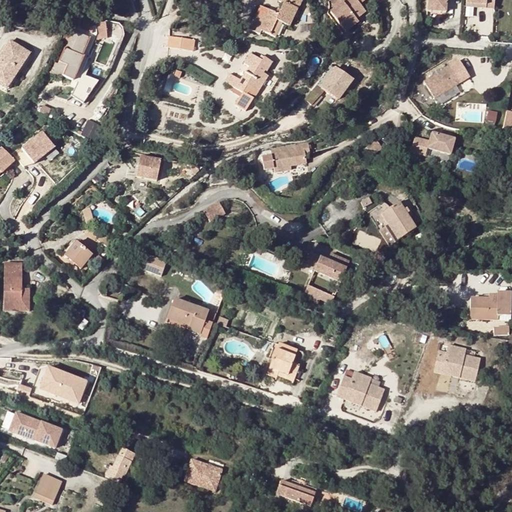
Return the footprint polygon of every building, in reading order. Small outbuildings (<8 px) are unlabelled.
[(256,14),(250,27),(271,36),(277,22),(281,24),(290,27),(298,10),(300,9),(303,0),(302,0),(279,0),(279,1),(284,3),(279,14),(267,9),(264,17),(256,14)] [(331,11),(346,31),(358,22),(356,19),(350,12),(365,0),(340,0),(343,2),(331,11)] [(428,0),(428,11),(436,12),(437,0),(428,0)] [(437,0),(436,12),(446,13),(446,3),(446,0),(437,0)] [(466,0),(467,3),(479,5),(478,9),(495,10),(495,0),(466,0)] [(360,5),(350,12),(356,19),(366,12),(360,5)] [(95,25),(92,25),(92,33),(107,30),(106,21),(96,23),(95,25)] [(275,38),(281,24),(277,22),(271,36),(275,38)] [(89,37),(70,30),(66,39),(67,41),(57,65),(55,64),(51,74),(55,76),(61,73),(64,74),(64,76),(74,80),(78,70),(84,55),(82,54),(89,37)] [(194,40),(170,36),(168,47),(193,51),(194,40)] [(8,39),(0,52),(0,85),(5,88),(28,52),(8,39)] [(230,74),(225,83),(243,94),(236,106),(246,112),(268,77),(263,74),(265,71),(267,72),(272,63),(262,57),(260,60),(251,55),(245,64),(249,67),(251,68),(247,74),(246,73),(240,81),(230,74)] [(353,81),(332,65),(317,86),(305,100),(312,106),(325,92),(338,101),(353,81)] [(450,65),(425,81),(435,98),(461,82),(450,65)] [(99,79),(78,70),(74,80),(78,81),(72,93),(84,102),(99,79)] [(511,131),(511,111),(507,110),(503,129),(511,131)] [(8,149),(20,163),(27,156),(30,159),(49,140),(35,126),(16,145),(15,143),(8,149)] [(419,141),(415,156),(430,159),(432,152),(455,157),(459,142),(435,136),(433,145),(419,141)] [(368,147),(374,155),(384,148),(379,140),(368,147)] [(309,154),(308,144),(272,150),(272,154),(263,155),(265,168),(274,167),(275,172),(291,170),(291,166),(307,164),(305,155),(309,154)] [(15,161),(1,146),(0,146),(0,171),(1,173),(15,161)] [(140,157),(136,178),(156,182),(161,161),(140,157)] [(399,202),(389,208),(407,234),(416,228),(399,202)] [(219,203),(204,211),(210,222),(225,214),(219,203)] [(379,229),(386,226),(380,212),(388,208),(386,204),(371,210),(379,229)] [(398,240),(407,234),(389,208),(381,214),(398,240)] [(98,241),(116,252),(120,248),(100,236),(98,241)] [(73,240),(62,254),(81,269),(92,256),(73,240)] [(145,251),(138,264),(160,275),(166,262),(145,251)] [(310,254),(306,264),(315,268),(314,271),(341,283),(349,263),(330,254),(327,261),(310,254)] [(6,262),(6,265),(16,265),(16,277),(23,277),(23,263),(6,262)] [(6,280),(5,280),(5,283),(5,290),(5,311),(30,310),(30,295),(23,295),(23,289),(23,277),(16,277),(16,265),(6,265),(6,280)] [(308,285),(305,292),(331,304),(335,297),(308,285)] [(470,320),(498,320),(498,317),(511,317),(511,293),(497,293),(497,296),(497,299),(489,299),(470,299),(470,320)] [(207,337),(215,315),(174,300),(164,327),(183,334),(186,326),(189,327),(188,330),(207,337)] [(510,328),(495,330),(496,337),(511,335),(510,328)] [(279,344),(276,350),(295,357),(292,363),(300,366),(304,353),(279,344)] [(437,358),(433,374),(441,375),(443,370),(460,373),(458,379),(475,383),(479,361),(464,357),(465,352),(447,348),(446,355),(445,360),(437,358)] [(294,382),(300,366),(292,363),(295,357),(276,350),(269,369),(278,372),(277,376),(294,382)] [(278,372),(269,369),(267,375),(276,378),(277,376),(278,372)] [(443,370),(441,375),(458,379),(460,373),(443,370)] [(360,407),(376,413),(384,392),(369,386),(371,380),(354,374),(351,381),(344,378),(336,398),(344,401),(346,395),(363,401),(360,407)] [(65,407),(76,412),(83,393),(54,382),(51,388),(42,385),(36,400),(57,407),(59,402),(63,404),(65,407)] [(346,395),(344,401),(360,407),(363,401),(346,395)] [(59,402),(57,407),(75,414),(76,412),(65,407),(63,404),(59,402)] [(61,431),(16,414),(9,430),(54,448),(61,431)] [(118,457),(129,461),(132,454),(121,449),(118,457)] [(110,466),(106,477),(119,482),(122,476),(125,477),(129,468),(126,467),(129,461),(118,457),(113,467),(110,466)] [(207,466),(191,461),(184,481),(215,491),(223,465),(209,460),(207,466)] [(43,475),(34,497),(52,504),(62,483),(43,475)] [(281,481),(276,494),(280,495),(295,501),(311,506),(315,493),(281,481)]
